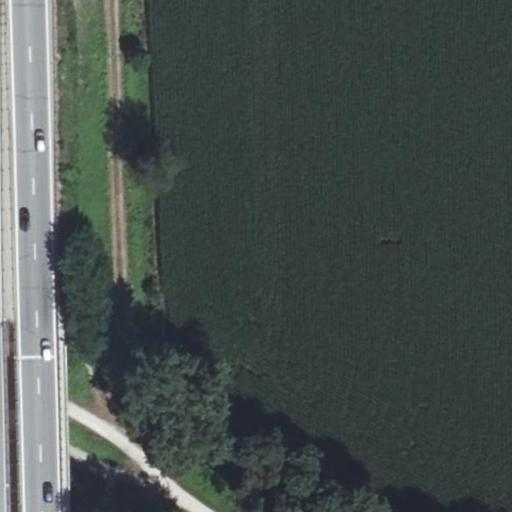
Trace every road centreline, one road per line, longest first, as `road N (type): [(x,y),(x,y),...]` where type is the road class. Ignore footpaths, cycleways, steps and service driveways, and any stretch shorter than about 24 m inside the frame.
road 1 (trunk): [(38,511),(29,0)]
road 2 (track): [(158,478),(126,403),(121,368),(110,0)]
